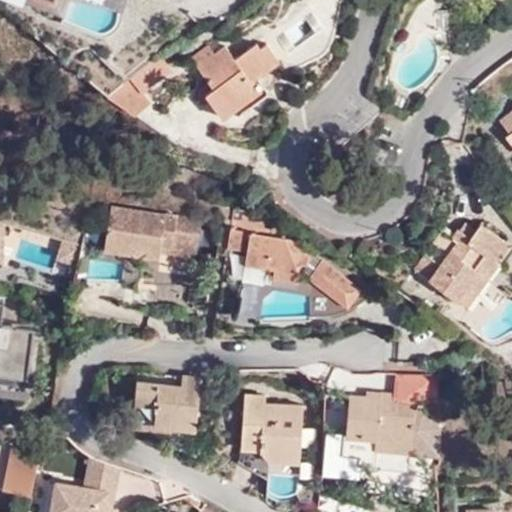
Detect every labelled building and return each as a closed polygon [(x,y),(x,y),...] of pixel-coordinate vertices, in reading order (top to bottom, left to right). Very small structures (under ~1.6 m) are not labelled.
[(254,78),(258,76),(280,57),(268,41),(262,45),(257,39),(236,56),(226,43),(215,51),(198,64),(213,83),(205,90),(223,115),(253,92),(254,78)] [(198,64),(215,51),(209,42),(192,55),(198,64)] [(174,47),(117,86),(119,87),(146,107),(162,94),(155,84),(185,67),(174,47)] [(268,90),(258,76),(254,78),(253,92),(258,99),(268,90)] [(511,108),(500,118),(510,131),(507,135),(511,141),(511,108)] [(200,252),(206,218),(116,203),(108,244),(164,253),(164,246),(200,252)] [(237,204),(231,245),(250,247),(248,261),(276,266),(276,276),(307,281),(312,275),(352,304),(364,287),(299,238),(275,233),(276,221),(258,207),(237,204)] [(471,233),(477,225),(466,218),(461,225),(471,233)] [(455,238),(427,275),(456,295),(466,282),(477,290),(498,260),(493,256),(506,239),(481,220),(477,225),(471,233),(461,225),(459,223),(450,235),(455,238)] [(415,265),(427,275),(455,238),(450,235),(442,229),(415,265)] [(63,239),(58,258),(76,263),(80,245),(80,244),(63,239)] [(159,280),(158,298),(184,299),(185,281),(159,280)] [(0,373),(23,377),(31,330),(2,326),(4,301),(0,301),(0,373)] [(138,377),(133,417),(173,420),(198,422),(201,372),(185,370),(184,380),(138,377)] [(395,391),(400,391),(400,397),(416,398),(441,399),(440,371),(397,370),(395,391)] [(269,409),(270,399),(271,392),(247,390),(244,443),(250,444),(262,444),(273,459),(275,457),(303,460),(304,460),(308,403),(280,401),(280,410),(269,409)] [(367,394),(350,392),(346,450),(364,451),(363,459),(381,461),(383,445),(413,447),(415,407),(416,398),(400,397),(400,391),(395,391),(383,390),(383,395),(367,394)] [(280,401),(270,399),(269,409),(280,410),(280,401)] [(427,408),(415,407),(413,447),(440,449),(440,427),(427,408)] [(3,492),(33,495),(39,445),(9,442),(3,492)] [(262,444),(250,444),(267,465),(271,461),(273,459),(262,444)] [(105,456),(93,452),(86,483),(112,488),(109,501),(115,502),(117,502),(124,465),(105,456)] [(112,488),(86,483),(60,477),(53,511),(112,511),(115,502),(109,501),(112,488)] [(227,511),(228,511),(204,497),(200,511),(227,511)]
